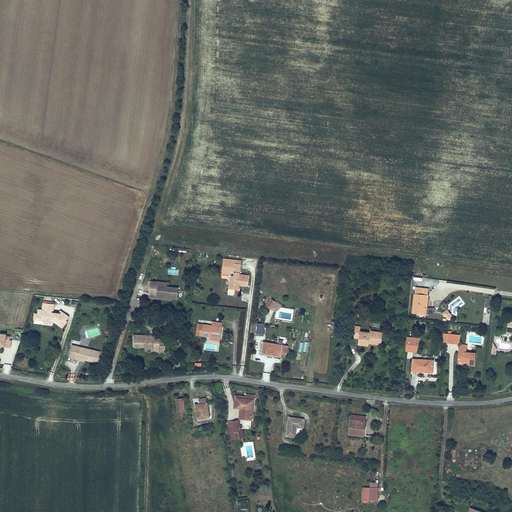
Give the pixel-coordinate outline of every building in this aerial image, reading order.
[(248,286),(249,275),(240,274),(241,264),(228,262),(228,259),(223,259),(222,271),(230,272),(234,272),(234,276),(233,280),(231,280),(230,279),(229,289),(236,290),(236,284),(239,284),(248,286)] [(177,299),(178,288),(167,287),(157,286),(158,282),(150,281),(149,294),(156,294),(156,297),(162,297),(162,299),(171,300),(171,298),(177,299)] [(426,314),(428,295),(415,293),(413,313),(426,314)] [(270,309),(274,303),(273,302),(274,301),(271,298),(265,305),(270,309)] [(68,317),(60,311),(58,313),(53,313),(54,304),(43,303),(42,310),(38,310),(38,314),(39,314),(38,320),(43,321),(43,323),(51,324),(52,321),(52,318),(54,319),(55,319),(54,321),(62,327),(66,322),(65,321),(68,317)] [(451,316),(447,310),(443,313),(448,319),(451,316)] [(220,337),(222,327),(211,326),(198,324),(196,335),(210,337),(211,334),(215,335),(214,336),(220,337)] [(381,343),(382,332),(370,331),(370,332),(360,331),(361,327),(355,326),(354,338),(359,338),(358,344),(368,346),(369,343),(369,341),(381,343)] [(0,346),(11,347),(12,334),(0,333),(0,346)] [(160,352),(160,339),(155,339),(155,336),(149,335),(149,337),(147,337),(147,335),(134,335),(134,347),(144,347),(154,348),(154,352),(160,352)] [(281,353),(283,345),(263,342),(261,353),(268,354),(272,355),(281,356),(281,353)] [(474,365),(476,353),(466,352),(467,346),(466,346),(466,345),(464,345),(464,348),(460,347),(458,360),(469,362),(469,365),(474,365)] [(98,363),(100,352),(78,347),(78,350),(71,348),(69,357),(76,359),(76,358),(85,360),(98,363)] [(432,372),(433,360),(413,359),(412,371),(417,371),(417,370),(427,371),(427,372),(432,372)] [(5,363),(2,372),(9,374),(12,365),(5,363)] [(233,405),(236,406),(240,406),(239,416),(248,417),(249,407),(251,393),(246,392),(245,397),(234,396),(233,405)] [(192,403),(187,403),(189,417),(201,416),(199,395),(191,396),(192,403)] [(175,396),(167,396),(168,409),(176,409),(175,396)] [(184,398),(175,398),(176,412),(185,411),(184,398)] [(346,412),(344,430),(345,430),(360,432),(361,414),(360,413),(346,412)] [(300,415),(285,413),(282,432),(292,434),(293,424),(299,425),(300,415)] [(235,416),(224,418),(227,437),(240,434),(239,427),(237,427),(235,416)] [(242,428),(250,428),(251,420),(243,420),(242,428)] [(368,479),(363,479),(363,483),(364,496),(372,496),(371,476),(368,477),(368,479)] [(364,496),(363,483),(355,484),(356,499),(364,499),(364,496)]
